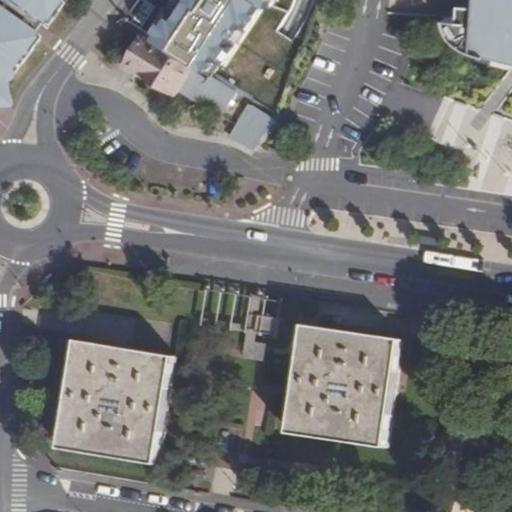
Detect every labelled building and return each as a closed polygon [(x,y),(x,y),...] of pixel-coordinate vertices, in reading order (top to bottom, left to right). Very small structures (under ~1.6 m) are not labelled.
[(4,0),(26,15),(33,20),(47,0),(4,0)] [(174,0),(151,36),(195,65),(211,75),(218,63),(226,68),(266,8),(274,11),(278,0),(174,0)] [(473,49),(478,51),(481,41),(496,45),(498,36),(511,39),(511,0),(479,0),(478,16),(448,15),(448,19),(449,20),(451,26),(452,29),(454,34),(458,38),(461,41),(464,44),(467,46),(473,49)] [(0,73),(3,69),(0,66),(26,30),(0,11),(0,73)] [(511,39),(498,36),(496,45),(481,41),(478,51),(511,58),(511,39)] [(192,70),(144,39),(129,62),(176,95),(178,90),(222,117),(235,98),(192,70)] [(195,65),(192,70),(235,98),(238,93),(211,75),(195,65)] [(256,104),(268,111),(276,100),(264,92),(256,104)] [(276,125),(253,110),(235,137),(259,153),(276,125)] [(259,332),(277,335),(280,319),(262,316),(259,332)] [(291,436),(386,452),(403,343),(308,328),(291,436)] [(63,448),(159,464),(178,357),(80,341),(63,448)]
